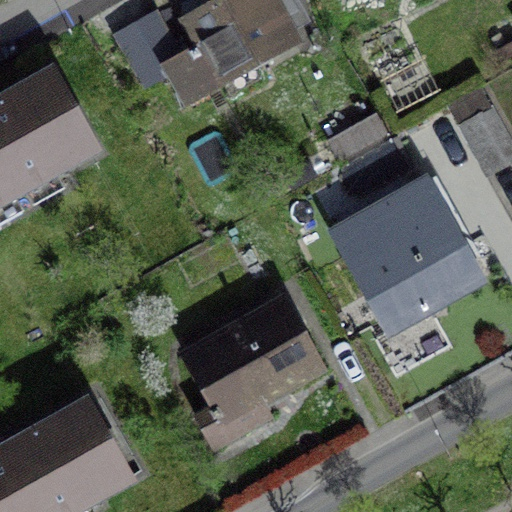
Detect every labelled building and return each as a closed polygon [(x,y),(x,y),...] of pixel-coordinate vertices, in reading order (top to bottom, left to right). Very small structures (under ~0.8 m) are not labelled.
[(295,5),(292,0),(221,0),(187,19),(201,44),(179,57),(181,60),(168,67),(187,102),(224,81),(221,75),(290,37),(278,15),(295,5)] [(156,16),(117,37),(141,82),(168,67),(181,60),(179,57),(156,16)] [(0,199),(93,148),(51,74),(0,102),(0,199)] [(511,159),(511,147),(489,108),(458,127),(485,175),(511,159)] [(423,181),(333,232),(389,331),(479,280),(423,181)] [(280,300),(186,354),(223,420),(258,400),(260,405),(320,371),(280,300)] [(86,404),(0,452),(0,511),(68,511),(128,479),(86,404)]
